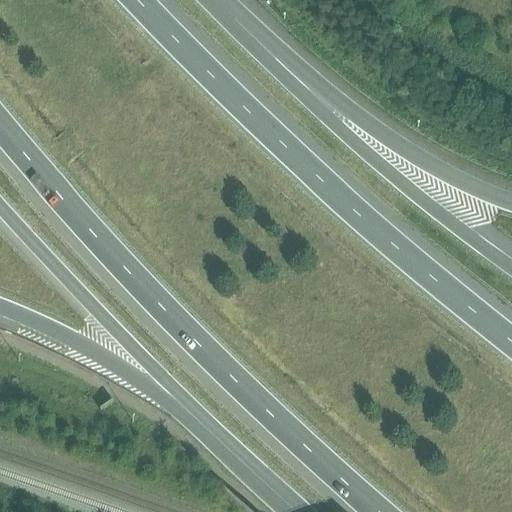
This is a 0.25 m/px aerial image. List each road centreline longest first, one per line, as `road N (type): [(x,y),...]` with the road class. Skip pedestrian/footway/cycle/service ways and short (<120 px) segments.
road 1 (motorway): [(0,127),(113,259),(375,511)]
road 2 (motorway): [(511,344),(274,138),(134,0)]
road 3 (motorway): [(511,268),(406,187),(328,108)]
road 4 (motorway): [(0,208),(99,323),(153,372)]
road 5 (motorway): [(153,372),(306,511)]
road 6 (motorway): [(511,204),(328,108)]
road 7 (motorway): [(0,307),(153,372)]
road 8 (motorway): [(328,108),(213,0)]
